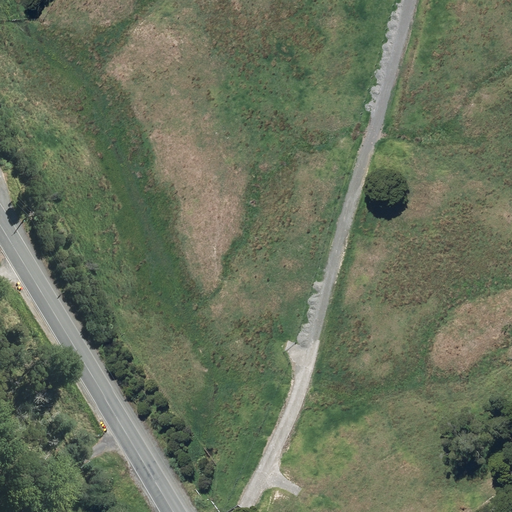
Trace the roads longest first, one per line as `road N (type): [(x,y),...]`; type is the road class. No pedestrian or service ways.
road 1 (unclassified): [(173,511),(0,227)]
road 2 (unknown): [(116,418),(55,457),(32,511)]
